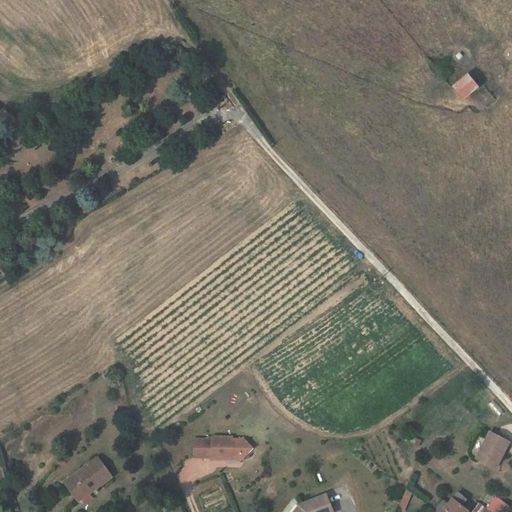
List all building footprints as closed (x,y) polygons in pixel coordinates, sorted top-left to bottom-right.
[(453,89),(462,100),(477,86),(469,76),(453,89)] [(193,81),(185,83),(187,94),(195,92),(193,81)] [(503,412),(493,400),(487,405),(498,417),(503,412)] [(490,432),(476,458),(495,468),(499,460),(501,457),(508,442),(490,432)] [(421,442),(410,435),(409,436),(404,434),(401,438),(406,441),(406,442),(418,447),(421,442)] [(445,439),(441,436),(437,442),(441,445),(445,439)] [(212,439),(201,439),(201,457),(212,457),(212,458),(226,459),(226,453),(239,453),(243,457),(252,449),(244,440),(231,440),(231,437),(212,437),(212,439)] [(193,457),(201,457),(201,439),(193,439),(193,457)] [(111,477),(98,458),(63,482),(75,498),(94,485),(96,488),(111,477)] [(435,511),(465,511),(467,511),(461,506),(467,499),(457,492),(447,505),(439,500),(432,509),(435,511)] [(293,511),(333,511),(326,495),(300,505),(293,511)] [(479,504),(472,511),(504,511),(509,506),(496,496),(487,509),(479,504)]
